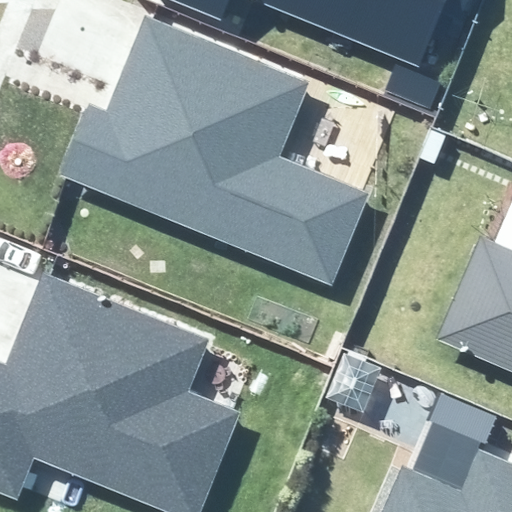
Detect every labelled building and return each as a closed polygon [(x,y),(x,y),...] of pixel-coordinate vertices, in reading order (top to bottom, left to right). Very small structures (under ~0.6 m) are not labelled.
[(462,22),(470,0),(176,0),(220,17),(226,0),(257,0),(418,64),(439,13),(462,22)] [(59,173),(330,283),(367,194),(277,157),(308,81),(145,15),(106,110),(88,102),(59,173)] [(511,209),(509,208),(458,340),(511,361),(511,209)] [(209,338),(42,272),(5,364),(0,362),(0,492),(17,499),(34,458),(170,511),(197,511),(238,413),(187,393),(209,338)] [(401,449),(376,511),(511,511),(511,459),(479,447),(469,475),(401,449)]
